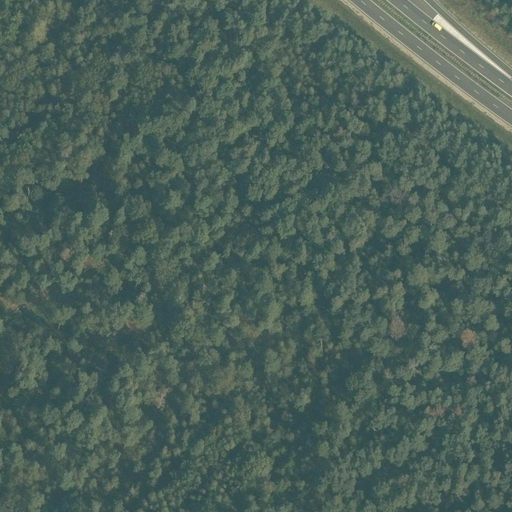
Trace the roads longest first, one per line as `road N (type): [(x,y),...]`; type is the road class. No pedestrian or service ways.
road 1 (trunk): [(358,0),(511,118)]
road 2 (trunk): [(511,88),(397,0)]
